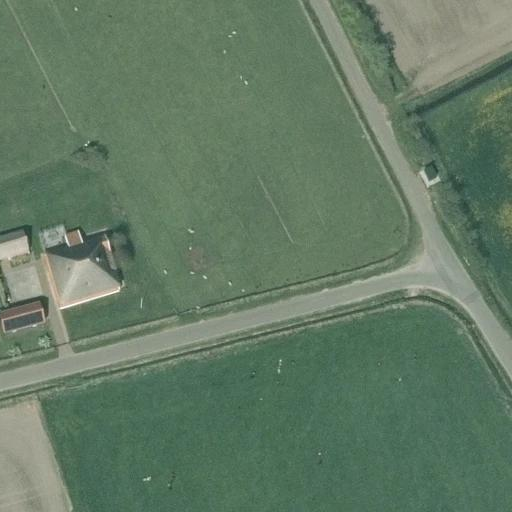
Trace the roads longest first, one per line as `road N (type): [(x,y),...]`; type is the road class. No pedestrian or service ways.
road 1 (unclassified): [(0,381),(445,265)]
road 2 (unclassified): [(445,265),(316,0)]
